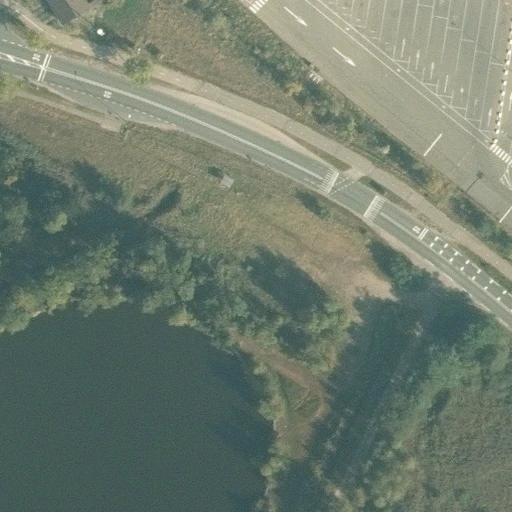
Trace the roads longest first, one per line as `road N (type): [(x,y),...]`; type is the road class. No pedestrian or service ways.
road 1 (tertiary): [(0,59),(183,115),(333,184),(453,263)]
road 2 (track): [(453,263),(329,511)]
